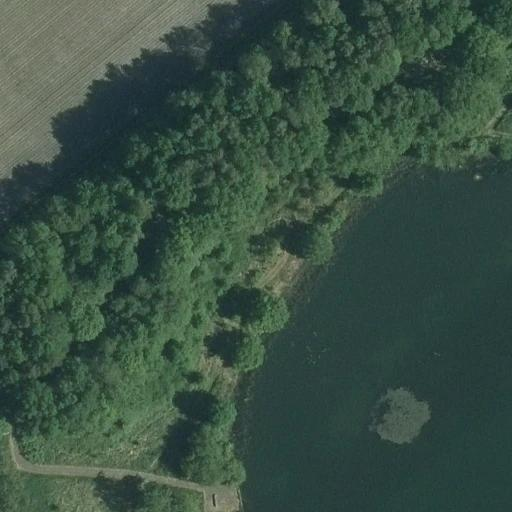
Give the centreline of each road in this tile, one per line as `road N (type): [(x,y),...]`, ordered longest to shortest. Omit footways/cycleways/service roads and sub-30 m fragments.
road 1 (unknown): [(0,394),(60,357),(160,223),(269,178),(336,112),(443,56),(493,0)]
road 2 (track): [(0,240),(296,0)]
